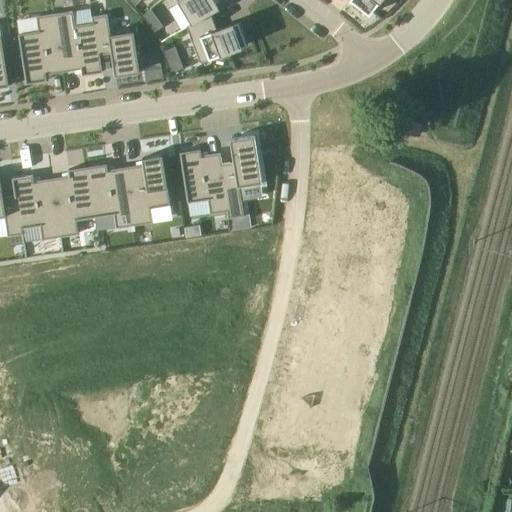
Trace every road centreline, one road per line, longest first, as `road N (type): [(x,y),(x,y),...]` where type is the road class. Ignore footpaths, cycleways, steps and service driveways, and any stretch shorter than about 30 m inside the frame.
road 1 (residential): [(205,511),(228,492),(283,285),(297,194),(294,85)]
road 2 (residential): [(0,131),(294,85)]
